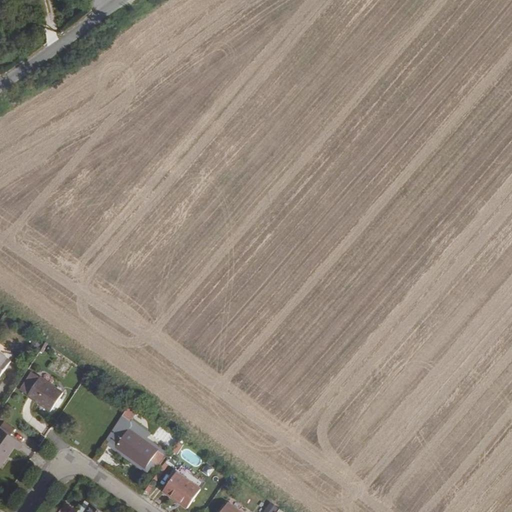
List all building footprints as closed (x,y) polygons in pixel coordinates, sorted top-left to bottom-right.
[(0,377),(12,361),(0,352),(0,377)] [(51,411),(63,393),(28,369),(16,387),(51,411)] [(121,415),(131,422),(141,408),(130,402),(121,415)] [(158,449),(127,428),(130,424),(131,422),(121,415),(105,439),(116,446),(146,466),(158,449)] [(2,427),(9,432),(13,427),(6,422),(2,427)] [(17,451),(22,444),(3,430),(0,433),(0,465),(1,466),(5,461),(3,459),(12,448),(17,451)] [(187,508),(201,490),(177,473),(164,491),(187,508)] [(75,511),(82,511),(89,503),(84,499),(75,511)] [(273,511),(277,508),(269,502),(262,511),(273,511)] [(102,511),(89,503),(82,511),(102,511)]
